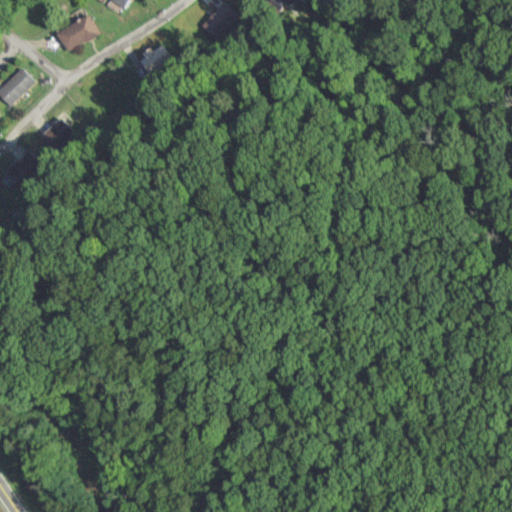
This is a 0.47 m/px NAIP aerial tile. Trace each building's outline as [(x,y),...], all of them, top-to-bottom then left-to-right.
[(228,31),(242,19),(229,3),(215,14),(228,31)] [(67,53),(102,35),(92,15),(57,32),(67,53)] [(181,62),(170,43),(144,58),(154,77),(181,62)] [(0,90),(0,94),(12,107),(38,82),(24,68),(0,90)] [(59,124),(49,134),(61,146),(71,136),(59,124)] [(6,172),(19,189),(41,172),(28,155),(6,172)]
